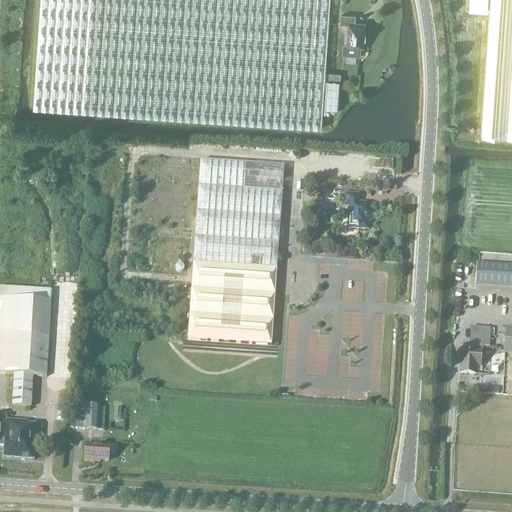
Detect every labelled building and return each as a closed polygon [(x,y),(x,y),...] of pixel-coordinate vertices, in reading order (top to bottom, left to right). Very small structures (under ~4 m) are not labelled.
[(40,0),(33,111),(321,130),(329,0),(40,0)] [(473,0),(473,11),(487,11),(487,0),(473,0)] [(511,0),(489,0),(481,136),(511,138),(511,0)] [(341,15),(340,24),(348,24),(346,46),(344,46),(343,56),(361,57),(361,48),(363,48),(364,39),(365,33),(364,32),(365,24),(354,23),(355,16),(341,15)] [(485,35),(484,31),(484,29),(481,25),(479,23),(477,22),(474,21),(472,21),(469,21),(466,22),(463,23),(461,24),(460,26),(458,29),(457,31),(457,35),(457,38),(458,40),(459,42),(461,45),(463,46),(465,47),(468,48),(470,49),(473,48),(476,48),(479,46),(481,45),(482,42),(484,40),(484,38),(485,35)] [(324,111),(324,115),(329,115),(329,111),(337,112),(339,82),(326,81),(324,111)] [(281,166),(197,160),(184,340),(271,347),(277,270),(274,269),(281,166)] [(372,220),(372,215),(369,211),(365,211),(366,204),(358,203),(359,195),(344,194),(344,205),(348,206),(348,218),(349,218),(349,228),(358,228),(358,229),(364,230),(365,230),(366,229),(367,228),(367,227),(367,224),(372,220)] [(476,284),(511,286),(511,266),(477,264),(476,284)] [(0,374),(14,375),(33,376),(46,377),(51,302),(52,292),(0,288),(0,374)] [(470,328),(469,345),(468,348),(483,349),(489,349),(490,329),(470,328)] [(468,348),(469,345),(463,344),(463,349),(461,349),(460,374),(476,375),(477,366),(481,367),(482,350),(483,350),(483,349),(468,348)] [(33,376),(14,375),(11,407),(31,409),(33,376)] [(72,429),(103,430),(105,430),(106,409),(101,409),(101,403),(86,403),(86,410),(73,409),(72,429)] [(6,421),(4,441),(3,459),(34,461),(35,448),(40,448),(42,425),(27,424),(27,422),(6,421)] [(110,462),(111,446),(86,445),(85,463),(101,463),(101,462),(110,462)]
